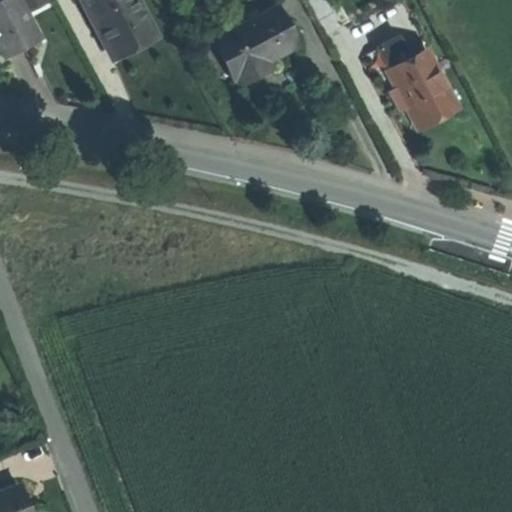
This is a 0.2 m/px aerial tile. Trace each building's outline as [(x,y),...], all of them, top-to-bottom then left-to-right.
[(19,1),(17,0),(0,0),(0,44),(2,50),(20,40),(22,44),(37,36),(19,1)] [(82,0),(96,25),(104,20),(121,52),(137,43),(158,31),(140,0),(82,0)] [(237,83),(257,72),(254,66),(267,59),(295,43),(274,5),(210,40),(232,79),(234,78),(237,83)] [(104,20),(96,25),(113,56),(121,52),(104,20)] [(375,40),(387,62),(410,49),(398,28),(375,40)] [(20,40),(2,50),(5,54),(17,47),(22,44),(20,40)] [(384,64),(393,80),(395,78),(406,98),(404,99),(413,115),(455,92),(426,40),(410,49),(387,62),(384,64)] [(254,66),(257,72),(263,69),(270,65),(267,59),(254,66)] [(395,78),(393,80),(387,83),(392,93),(398,103),(404,99),(406,98),(395,78)] [(455,92),(413,115),(415,120),(457,97),(455,92)] [(15,482),(11,483),(19,503),(23,501),(20,493),(15,482)] [(11,483),(0,487),(0,511),(27,511),(23,501),(19,503),(11,483)]
